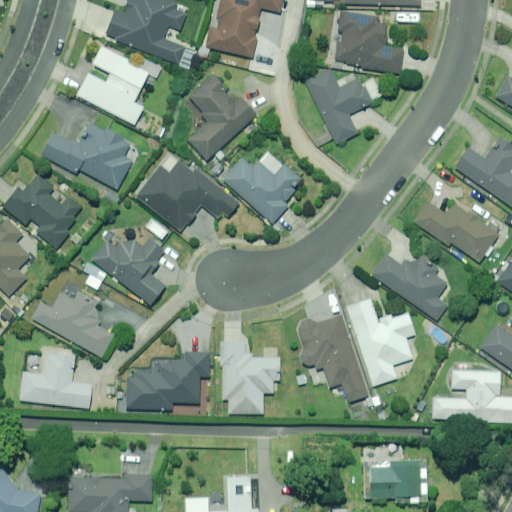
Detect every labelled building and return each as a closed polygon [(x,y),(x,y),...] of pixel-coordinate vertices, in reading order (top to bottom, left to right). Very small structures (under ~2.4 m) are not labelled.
[(180,30),(187,14),(175,9),(177,3),(169,0),(128,0),(123,14),(115,10),(105,34),(179,63),(185,47),(164,38),(169,25),(180,30)] [(283,0),(221,0),(215,27),(211,26),(207,47),(252,57),(257,35),(256,35),(262,7),(281,12),(283,0)] [(337,30),(342,31),(341,41),(336,40),(332,61),(400,72),(404,47),(384,44),(387,24),(377,23),(378,16),(341,10),(337,30)] [(196,56),(187,53),(185,60),(183,62),(182,65),(192,68),(196,56)] [(107,82),(88,73),(77,96),(136,126),(145,108),(135,103),(149,73),(158,77),(163,66),(144,57),(140,64),(124,56),(117,71),(113,70),(107,82)] [(358,132),(348,112),(362,105),(363,107),(373,102),(361,77),(340,87),(330,68),(305,81),(336,142),(358,132)] [(212,75),(190,96),(203,110),(200,113),(208,122),(189,140),(207,159),(256,114),(241,97),(234,103),(223,90),(224,88),(212,75)] [(511,78),(509,76),(497,96),(511,105),(511,78)] [(75,144),(53,132),(42,154),(63,166),(78,173),(80,169),(117,189),(133,158),(125,154),(132,142),(109,130),(88,119),(75,144)] [(511,170),(511,145),(500,137),(485,159),(469,147),(455,167),(511,206),(511,205),(511,172),(511,170)] [(297,175),(284,163),(274,175),(258,161),(253,166),(243,157),(223,179),(272,224),(297,196),(287,187),(297,175)] [(203,205),(219,218),(224,213),(232,219),(243,204),(197,170),(195,172),(180,161),(170,173),(160,166),(136,196),(183,232),(203,205)] [(21,180),(3,207),(28,223),(31,218),(41,225),(35,233),(56,247),(83,207),(69,197),(64,205),(48,195),(54,186),(37,174),(29,186),(21,180)] [(447,214),(428,201),(414,221),(449,245),(451,242),(480,261),(499,234),(454,204),(447,214)] [(22,234),(7,218),(0,224),(0,286),(9,295),(26,278),(17,268),(30,256),(15,240),(22,234)] [(90,259),(150,305),(165,285),(150,273),(166,250),(149,238),(144,245),(139,245),(138,239),(118,242),(118,246),(116,247),(106,239),(90,259)] [(441,270),(420,255),(414,264),(410,261),(405,267),(386,254),(372,274),(437,319),(447,304),(438,298),(448,284),(437,276),(441,270)] [(511,260),(498,281),(511,290),(511,260)] [(74,300),(61,293),(53,308),(42,302),(33,318),(102,357),(115,334),(88,319),(98,301),(79,290),(74,300)] [(378,319),(371,299),(347,307),(374,385),(397,377),(393,364),(413,357),(406,336),(416,333),(409,313),(393,319),(391,315),(378,319)] [(317,324),(315,319),(298,325),(305,348),(301,355),(303,363),(310,366),(317,364),(318,369),(324,367),(331,387),(343,383),(349,403),(369,396),(342,315),(317,324)] [(511,335),(496,325),(481,347),(511,367),(511,335)] [(279,379),(280,358),(253,357),(253,354),(247,354),(248,343),(223,342),(222,368),(224,368),(223,399),(230,399),(230,412),(263,414),(264,392),(274,392),(274,379),(279,379)] [(73,383),(76,353),(59,351),(59,356),(47,355),(45,375),(24,372),(20,400),(89,408),(92,385),(73,383)] [(163,360),(163,374),(142,373),(142,378),(128,378),(127,408),(173,410),(173,402),(200,403),(201,375),(210,375),(211,352),(187,351),(187,361),(163,360)] [(434,397),(433,420),(487,423),(511,423),(511,397),(500,397),(501,372),(453,369),(452,388),(468,389),(468,399),(434,397)] [(370,460),(363,460),(364,500),(396,500),(397,505),(422,504),(422,496),(431,496),(430,468),(421,468),(421,459),(406,460),(370,460)] [(18,490),(0,464),(0,511),(38,511),(41,494),(18,490)] [(102,478),(102,473),(89,473),(88,478),(71,478),(70,511),(129,511),(129,500),(153,500),(154,475),(128,475),(128,479),(102,478)] [(259,511),(260,509),(253,509),(252,475),(227,476),(228,511),(211,511),(211,498),(186,498),(186,511),(259,511)]
